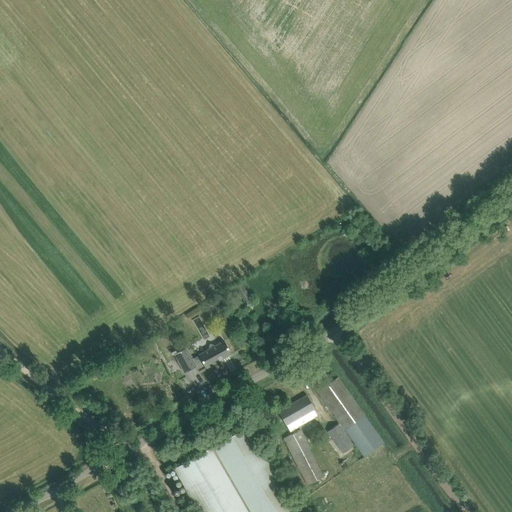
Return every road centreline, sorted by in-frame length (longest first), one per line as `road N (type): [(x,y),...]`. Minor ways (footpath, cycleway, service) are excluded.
road 1 (unclassified): [(16,511),(333,330),(511,195)]
road 2 (track): [(464,511),(333,330)]
road 3 (track): [(130,447),(0,348)]
